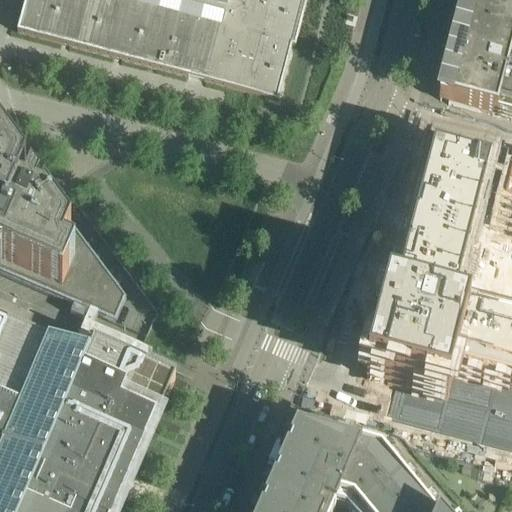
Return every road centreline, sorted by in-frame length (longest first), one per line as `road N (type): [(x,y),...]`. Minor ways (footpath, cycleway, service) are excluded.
road 1 (residential): [(341,197),(280,174),(0,106)]
road 2 (tertiary): [(206,511),(341,197)]
road 3 (residential): [(511,145),(381,109)]
